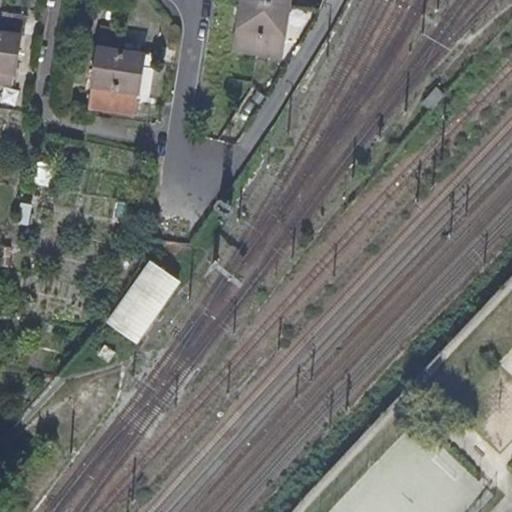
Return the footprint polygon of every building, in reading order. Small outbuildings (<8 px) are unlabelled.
[(267,0),(265,0),(244,0),(241,19),(237,49),(259,53),(267,0)] [(267,0),(259,53),(281,56),(289,4),(267,0)] [(0,28),(0,80),(13,83),(15,71),(24,15),(3,12),(0,28)] [(105,24),(102,44),(123,48),(126,27),(105,24)] [(150,31),(126,27),(123,48),(146,52),(150,31)] [(102,44),(92,103),(114,108),(123,48),(102,44)] [(123,48),(114,108),(136,111),(146,52),(123,48)] [(34,162),(33,184),(48,184),(49,163),(34,162)] [(108,323),(139,345),(182,284),(151,262),(144,273),(108,323)]
